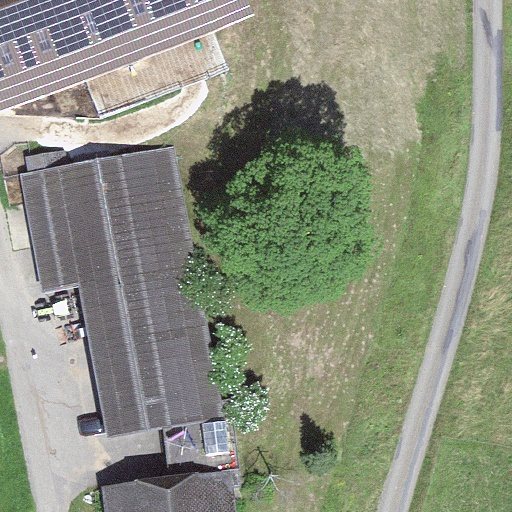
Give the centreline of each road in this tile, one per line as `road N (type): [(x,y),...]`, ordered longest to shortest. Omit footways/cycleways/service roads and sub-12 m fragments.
road 1 (unclassified): [(392,511),(483,190),(491,0)]
road 2 (track): [(45,511),(0,285)]
